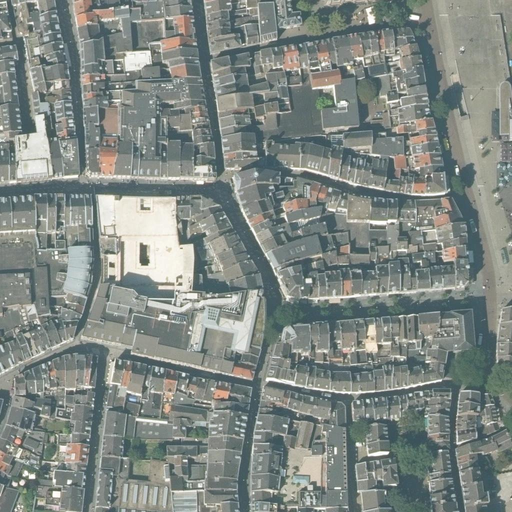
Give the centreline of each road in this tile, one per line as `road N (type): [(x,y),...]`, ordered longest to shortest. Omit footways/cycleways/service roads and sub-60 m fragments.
road 1 (residential): [(511,401),(485,357),(487,266),(425,0)]
road 2 (secondary): [(459,0),(511,257)]
road 3 (secondary): [(511,225),(467,0)]
